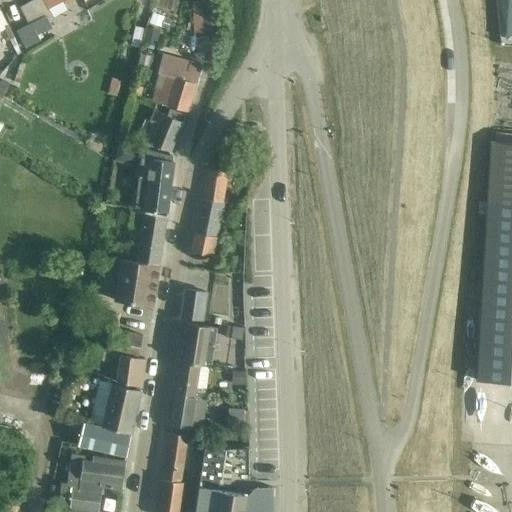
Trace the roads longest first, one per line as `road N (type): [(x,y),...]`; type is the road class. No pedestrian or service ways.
road 1 (residential): [(137,511),(190,183),(227,107),(275,53)]
road 2 (unclassified): [(383,511),(314,93),(304,70),(275,53)]
road 3 (residential): [(288,511),(275,53)]
